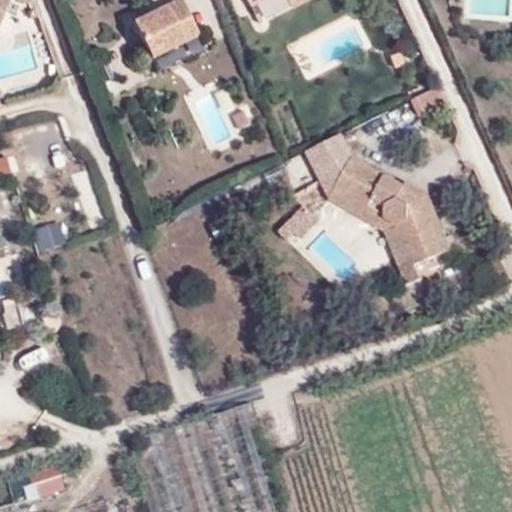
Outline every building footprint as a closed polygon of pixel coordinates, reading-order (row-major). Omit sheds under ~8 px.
[(175,0),(132,22),(151,59),(200,34),(181,0),(175,0)] [(446,103),(439,90),(414,102),(420,115),(446,103)] [(304,152),(281,164),(293,189),(317,177),(304,152)] [(8,155),(0,157),(0,175),(12,173),(8,155)] [(430,194),(421,198),(407,188),(353,157),(337,187),(367,205),(372,197),(388,206),(387,217),(398,223),(407,245),(414,266),(416,265),(451,251),(452,250),(430,194)] [(430,194),(411,182),(407,188),(421,198),(430,194)] [(386,232),(394,250),(407,245),(398,223),(387,217),(388,206),(372,197),(367,205),(337,187),(331,199),(386,232)] [(320,220),(313,213),(306,220),(313,227),(320,220)] [(302,238),(313,227),(306,220),(295,231),(302,238)] [(232,235),(225,221),(212,227),(219,241),(232,235)] [(37,250),(64,245),(60,222),(33,226),(37,250)] [(414,266),(407,245),(394,250),(408,284),(421,279),(416,265),(414,266)] [(421,279),(457,265),(451,251),(416,265),(421,279)] [(11,315),(16,312),(12,299),(3,302),(7,312),(11,315)] [(58,316),(48,320),(53,333),(59,328),(60,322),(58,316)] [(152,511),(288,511),(254,405),(131,443),(152,511)] [(72,489),(64,463),(9,479),(16,506),(72,489)]
